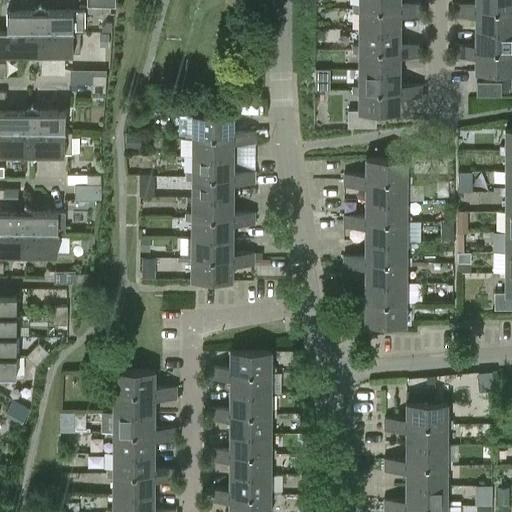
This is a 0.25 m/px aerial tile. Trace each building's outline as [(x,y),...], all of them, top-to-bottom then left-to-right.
[(398,0),(358,0),(358,4),(353,4),(353,8),(399,9),(399,15),(410,15),(410,3),(399,2),(398,0)] [(511,0),(475,0),(475,3),(475,9),(511,9),(511,0)] [(6,10),(7,31),(40,31),(39,2),(39,6),(31,10),(6,10)] [(40,2),(39,2),(40,31),(79,31),(84,31),(84,10),(48,10),(40,6),(40,2)] [(453,15),(464,15),(464,3),(453,2),(453,15)] [(421,3),(410,3),(410,15),(421,15),(421,3)] [(475,3),(464,3),(464,15),(475,15),(475,29),(511,29),(511,9),(475,9),(475,3)] [(399,9),(353,8),(353,12),(358,12),(358,29),(399,29),(399,15),(399,9)] [(399,29),(358,29),(358,45),(352,45),(352,49),(398,49),(398,56),(409,56),(409,43),(399,43),(399,29)] [(511,29),(475,29),(475,43),(475,50),(511,50),(511,29)] [(39,60),(40,60),(40,31),(7,31),(0,31),(0,52),(31,52),(39,56),(39,60)] [(40,31),(40,60),(40,56),(48,52),(79,52),(79,31),(40,31)] [(109,33),(99,33),(99,46),(108,46),(109,33)] [(421,43),(409,43),(409,56),(420,56),(421,43)] [(453,56),(464,56),(464,43),(453,43),(453,56)] [(475,43),(464,43),(464,56),(475,56),(474,71),(511,71),(511,50),(475,50),(475,43)] [(398,49),(352,49),(352,53),(358,53),(357,65),(352,65),(352,69),(399,70),(398,56),(398,49)] [(399,70),(352,69),(352,73),(357,73),(357,86),(352,86),(352,90),(398,90),(398,97),(409,97),(409,84),(398,84),(399,70)] [(92,74),(91,83),(105,84),(106,74),(92,74)] [(500,95),(500,81),(475,80),(475,95),(500,95)] [(91,92),(105,93),(105,84),(91,83),(91,92)] [(420,84),(409,84),(409,97),(420,97),(420,84)] [(398,90),(352,90),(352,94),(357,94),(357,111),(347,110),(347,126),(374,126),(375,111),(398,111),(398,97),(398,90)] [(181,98),(181,112),(191,112),(192,98),(181,98)] [(0,131),(31,132),(32,103),(31,103),(31,107),(23,111),(0,110),(0,131)] [(32,103),(31,132),(64,132),(65,111),(40,111),(32,107),(32,103)] [(232,136),(232,142),(243,142),(243,129),(232,129),(233,114),(191,114),(191,131),(186,131),(186,135),(232,136)] [(511,149),(511,128),(506,128),(506,145),(500,145),(500,149),(511,149)] [(254,130),(243,129),(243,142),(254,142),(254,130)] [(30,161),(31,161),(31,132),(0,131),(0,152),(23,153),(30,157),(30,161)] [(64,132),(31,132),(31,161),(32,161),(32,157),(40,153),(71,153),(71,132),(64,132)] [(139,134),(125,134),(125,147),(139,147),(139,134)] [(191,139),(191,155),(232,156),(232,142),(232,136),(186,135),(186,139),(191,139)] [(506,153),(505,170),(511,169),(511,149),(500,149),(500,153),(506,153)] [(185,172),(185,176),(232,176),(232,183),(243,183),(243,170),(232,170),(232,156),(191,155),(191,172),(185,172)] [(408,180),(408,159),(367,158),(367,172),(367,179),(408,180)] [(500,186),(500,190),(511,190),(511,169),(505,170),(505,186),(500,186)] [(254,170),(243,170),(243,183),(254,183),(254,170)] [(356,172),(345,172),(345,185),(356,186),(356,172)] [(367,172),(356,172),(356,186),(367,186),(366,200),(408,200),(408,180),(367,179),(367,172)] [(86,175),(86,184),(100,184),(100,175),(86,175)] [(191,180),(190,196),(232,197),(232,183),(232,176),(185,176),(185,180),(191,180)] [(74,200),(100,199),(100,184),(86,184),(74,184),(74,200)] [(505,194),(505,210),(511,210),(511,190),(500,190),(500,194),(505,194)] [(185,213),(185,217),(231,217),(231,223),(242,224),(242,211),(232,211),(232,197),(190,196),(190,213),(185,213)] [(408,200),(366,200),(366,214),(367,214),(367,220),(407,220),(408,200)] [(0,231),(24,232),(25,203),(24,203),(24,207),(16,211),(0,210),(0,231)] [(25,203),(24,232),(57,232),(64,232),(65,211),(33,211),(25,207),(25,203)] [(511,230),(511,210),(505,210),(505,227),(500,227),(500,231),(511,230)] [(253,211),(242,211),(242,224),(253,224),(253,211)] [(356,213),(345,213),(344,226),(356,226),(356,213)] [(366,214),(356,213),(356,226),(366,226),(366,240),(407,241),(407,220),(367,220),(367,214),(366,214)] [(190,221),(190,237),(231,238),(231,223),(231,217),(185,217),(185,221),(190,221)] [(505,235),(505,251),(511,251),(511,230),(500,231),(500,235),(505,235)] [(23,261),(24,261),(24,232),(0,231),(0,252),(15,253),(23,257),(23,261)] [(57,253),(57,232),(24,232),(24,261),(24,257),(33,253),(57,253)] [(81,246),(94,246),(95,234),(82,234),(81,246)] [(149,237),(140,236),(140,250),(148,250),(149,237)] [(184,253),(184,257),(231,258),(231,264),(242,264),(242,252),(231,252),(231,238),(190,237),(190,253),(184,253)] [(407,261),(407,241),(366,240),(366,255),(366,261),(407,261)] [(511,271),(511,251),(505,251),(492,251),(492,271),(499,271),(511,271)] [(253,252),(242,252),(242,264),(253,264),(253,252)] [(355,255),(344,255),(344,267),(355,267),(355,255)] [(355,255),(355,267),(366,267),(365,281),(406,281),(407,261),(366,261),(366,255),(355,255)] [(154,257),(141,257),(141,267),(154,267),(154,257)] [(231,279),(231,264),(231,258),(184,257),(184,261),(190,261),(189,279),(231,279)] [(469,262),(457,262),(457,271),(469,271),(469,262)] [(511,271),(499,271),(499,275),(505,275),(504,292),(493,292),(493,308),(511,307),(511,271)] [(88,273),(74,273),(75,282),(88,282),(88,273)] [(406,281),(365,281),(365,295),(366,295),(366,301),(406,302),(406,301),(417,301),(417,282),(406,282),(406,281)] [(0,315),(15,315),(15,294),(0,293),(0,315)] [(355,295),(344,295),(343,307),(355,307),(355,295)] [(365,295),(355,295),(355,307),(365,308),(365,322),(406,323),(406,302),(366,301),(366,295),(365,295)] [(53,306),(53,315),(67,315),(67,306),(53,306)] [(0,335),(15,336),(15,315),(0,315),(0,335)] [(67,315),(53,315),(53,324),(67,324),(67,315)] [(0,355),(15,356),(15,336),(0,335),(0,355)] [(48,352),(38,343),(32,349),(42,359),(48,352)] [(25,356),(35,366),(42,359),(32,349),(25,356)] [(228,371),(273,372),(273,368),(270,368),(270,350),(229,350),(228,365),(228,371)] [(0,376),(15,377),(15,356),(0,355),(0,376)] [(206,377),(218,378),(218,365),(207,365),(206,377)] [(228,365),(218,365),(218,378),(228,378),(228,392),(269,392),(269,376),(273,376),(273,372),(228,371),(228,365)] [(154,386),(154,371),(113,371),(113,392),(153,392),(153,398),(154,398),(164,398),(164,386),(154,386)] [(164,386),(164,398),(175,398),(175,386),(164,386)] [(153,392),(113,392),(113,412),(154,412),(154,398),(153,398),(153,392)] [(228,392),(228,406),(228,412),(273,413),(273,409),(269,409),(269,392),(228,392)] [(405,392),(405,403),(434,403),(434,392),(405,392)] [(405,424),(450,424),(450,420),(446,420),(446,403),(434,403),(405,403),(405,418),(405,424)] [(206,418),(217,418),(218,406),(206,406),(206,418)] [(228,406),(218,406),(217,418),(228,419),(228,433),(269,433),(269,417),(273,417),(273,413),(228,412),(228,406)] [(73,412),(60,412),(60,432),(73,432),(73,412)] [(154,426),(154,412),(113,412),(102,412),(101,432),(112,432),(153,433),(153,438),(164,438),(164,426),(154,426)] [(383,430),(394,430),(394,418),(383,418),(383,430)] [(405,418),(394,418),(394,430),(405,430),(405,444),(446,445),(446,428),(450,428),(450,424),(405,424),(405,418)] [(164,426),(164,438),(175,438),(175,426),(164,426)] [(153,433),(112,432),(112,453),(153,453),(153,438),(153,433)] [(228,433),(228,447),(228,453),(273,454),(273,450),(269,450),(269,433),(228,433)] [(405,444),(405,458),(405,465),(450,465),(450,461),(446,461),(446,445),(405,444)] [(206,459),(217,459),(217,447),(206,447),(206,459)] [(228,447),(217,447),(217,459),(228,459),(228,474),(269,474),(269,458),(273,458),(273,454),(228,453),(228,447)] [(153,453),(112,453),(112,473),(152,473),(152,479),(153,479),(163,479),(164,467),(153,467),(153,453)] [(383,471),(394,471),(394,458),(383,458),(383,471)] [(405,458),(394,458),(394,471),(405,471),(405,485),(446,485),(446,469),(450,469),(450,465),(405,465),(405,458)] [(175,467),(164,467),(163,479),(174,480),(175,467)] [(152,473),(112,473),(112,493),(152,494),(153,479),(152,479),(152,473)] [(228,474),(227,488),(227,494),(272,495),(272,491),(268,491),(269,474),(228,474)] [(405,485),(405,499),(405,505),(450,506),(450,502),(446,502),(446,485),(405,485)] [(205,500),(216,500),(217,488),(205,487),(205,500)] [(227,488),(217,488),(216,500),(227,500),(227,511),(268,511),(268,499),(272,499),(272,495),(227,494),(227,488)] [(152,494),(112,493),(111,511),(163,511),(163,508),(152,508),(152,494)] [(383,511),(394,511),(394,499),(383,499),(383,511)] [(405,499),(394,499),(394,511),(405,511),(404,511),(445,511),(446,510),(450,510),(450,506),(405,505),(405,499)] [(68,502),(67,511),(78,511),(79,502),(68,502)]
